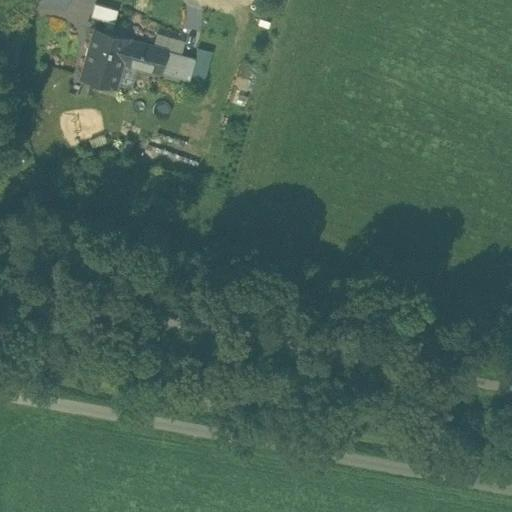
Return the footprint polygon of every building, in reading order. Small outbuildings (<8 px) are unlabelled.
[(95,3),(92,15),(107,19),(115,21),(118,9),(95,3)] [(115,21),(107,19),(104,31),(111,33),(115,21)] [(122,60),(128,38),(111,33),(104,31),(95,29),(82,75),(115,84),(122,60)] [(168,37),(165,49),(179,53),(182,41),(168,37)] [(128,38),(122,60),(159,70),(165,49),(128,38)] [(197,48),(195,57),(207,60),(209,51),(197,48)] [(179,53),(165,49),(159,70),(173,74),(179,53)] [(195,57),(179,53),(173,74),(201,82),(207,60),(195,57)]
